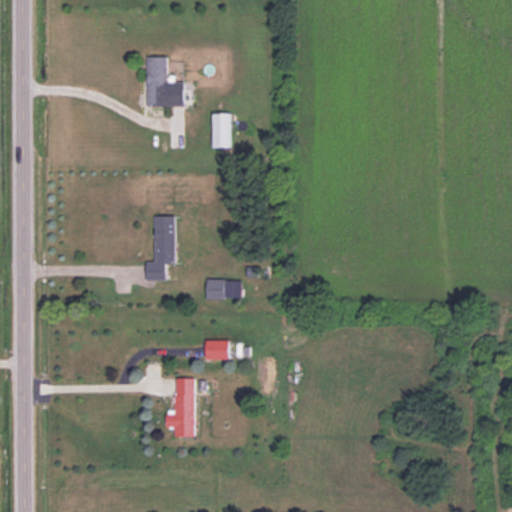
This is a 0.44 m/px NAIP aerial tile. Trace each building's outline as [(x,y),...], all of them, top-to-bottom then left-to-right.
[(147,57),(147,106),(183,106),(183,82),(167,82),(167,57),(147,57)] [(155,262),(146,262),(146,281),(165,281),(165,263),(175,263),(175,216),(154,216),(155,262)] [(205,298),(223,298),(223,280),(205,280),(205,298)] [(229,360),(229,341),(205,341),(205,360),(229,360)] [(194,379),(174,379),(175,437),(195,437),(194,379)]
